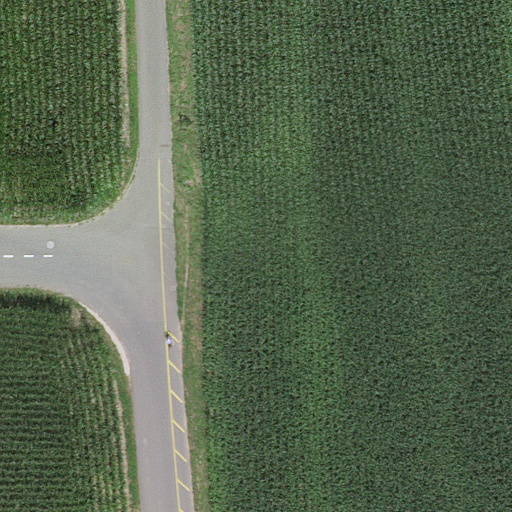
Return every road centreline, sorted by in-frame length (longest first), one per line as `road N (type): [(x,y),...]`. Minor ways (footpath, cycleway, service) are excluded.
road 1 (unclassified): [(150,251),(174,511)]
road 2 (unclassified): [(142,0),(150,251)]
road 3 (residential): [(0,258),(150,251)]
